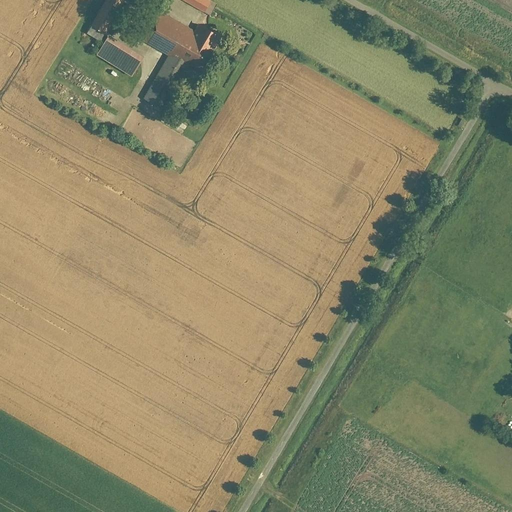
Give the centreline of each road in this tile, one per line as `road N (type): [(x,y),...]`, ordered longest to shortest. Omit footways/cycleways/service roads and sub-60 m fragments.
road 1 (unclassified): [(237,511),(489,77)]
road 2 (unclassified): [(489,77),(356,0)]
